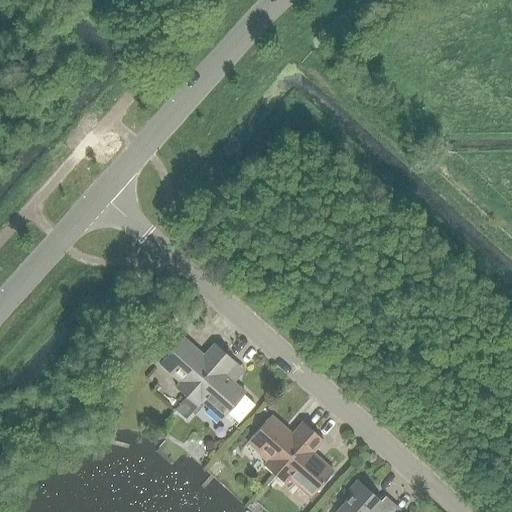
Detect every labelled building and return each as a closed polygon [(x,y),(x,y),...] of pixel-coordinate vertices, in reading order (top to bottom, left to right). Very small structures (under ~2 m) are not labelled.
[(163,342),(173,330),(161,319),(151,331),(163,342)] [(186,397),(225,353),(214,344),(203,356),(182,338),(159,364),(180,383),(175,388),(186,397)] [(225,353),(186,397),(196,406),(201,401),(222,420),(227,414),(237,424),(254,405),(243,396),(245,393),(224,375),(235,362),(225,353)] [(107,415),(123,397),(111,387),(95,404),(107,415)] [(274,475),(313,431),(302,422),(292,435),(270,416),(247,442),(268,461),(263,466),(274,475)] [(255,429),(260,421),(255,417),(249,425),(255,429)] [(313,431),(274,475),(284,485),(289,479),(310,498),(333,472),(312,453),(323,441),(313,431)] [(370,511),(380,501),(357,481),(347,493),(351,496),(336,511),(370,511)]
